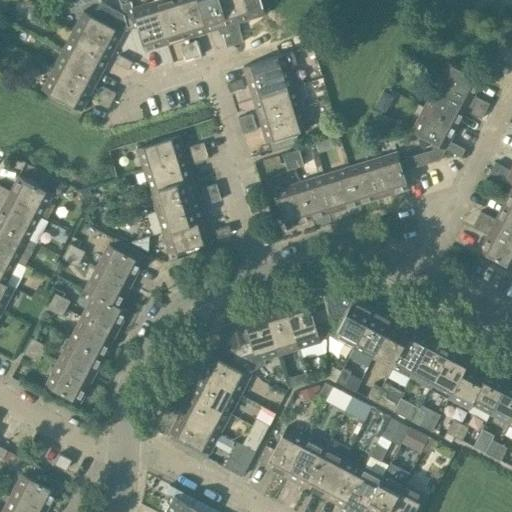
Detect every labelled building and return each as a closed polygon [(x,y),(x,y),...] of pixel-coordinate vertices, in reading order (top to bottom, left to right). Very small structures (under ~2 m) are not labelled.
[(157,0),(155,1),(168,43),(188,37),(176,0),(157,0)] [(199,0),(176,0),(188,37),(209,31),(199,0)] [(199,0),(209,31),(230,24),(222,0),(199,0)] [(222,0),(230,24),(251,17),(251,15),(265,11),(261,0),(222,0)] [(84,10),(73,30),(113,51),(123,31),(124,31),(129,29),(124,13),(100,1),(93,15),(84,10)] [(131,1),(121,4),(124,13),(129,29),(139,26),(146,50),(168,43),(155,1),(133,8),(131,1)] [(9,18),(18,23),(23,13),(14,9),(9,18)] [(240,27),(232,30),(236,44),(244,42),(240,27)] [(63,49),(103,70),(113,51),(73,30),(63,49)] [(236,44),(232,30),(223,32),(227,46),(236,44)] [(0,39),(7,43),(11,37),(1,32),(0,34),(0,39)] [(198,40),(190,42),(194,57),(202,54),(198,40)] [(194,57),(190,42),(182,45),(186,59),(194,57)] [(63,49),(53,68),(93,89),(103,70),(63,49)] [(292,52),(287,53),(244,66),(254,98),(297,85),(290,64),(295,63),(292,52)] [(129,69),(133,61),(120,54),(116,62),(129,69)] [(448,61),(436,84),(470,102),(482,79),(448,61)] [(93,89),(53,68),(43,88),(82,109),(93,89)] [(228,83),(230,91),(245,87),(242,78),(228,83)] [(459,124),(470,102),(436,84),(424,107),(447,119),(459,124)] [(103,85),(99,93),(113,100),(117,92),(103,85)] [(254,98),(261,119),(303,106),(297,85),(254,98)] [(113,100),(99,93),(95,100),(109,108),(113,100)] [(475,95),(471,102),(478,106),(482,99),(475,95)] [(482,99),(478,106),(486,110),(489,102),(482,99)] [(467,110),(474,114),(478,106),(471,102),(467,110)] [(303,106),(261,119),(267,141),(310,128),(303,106)] [(482,118),(486,110),(478,106),(474,114),(482,118)] [(447,119),(424,107),(412,130),(436,142),(447,148),(451,140),(459,124),(447,119)] [(241,125),(255,121),(253,113),(238,117),(241,125)] [(258,129),(255,121),(241,125),(243,133),(258,129)] [(336,131),(330,133),(333,144),(340,142),(336,131)] [(144,169),(187,156),(180,134),(137,147),(144,169)] [(419,140),(420,146),(425,148),(429,140),(421,136),(419,140)] [(458,144),(451,140),(447,148),(454,152),(458,144)] [(192,154),(207,150),(204,141),(190,146),(192,154)] [(447,148),(436,142),(433,148),(437,160),(442,159),(447,148)] [(416,152),(414,144),(408,145),(406,150),(407,155),(416,152)] [(466,148),(458,144),(454,152),(462,156),(466,148)] [(300,148),(291,151),(294,159),(302,156),(300,148)] [(428,149),(426,150),(430,162),(432,162),(437,160),(433,148),(428,149)] [(207,150),(192,154),(195,162),(209,158),(207,150)] [(426,164),(430,162),(426,150),(422,151),(420,152),(423,164),(426,164)] [(291,151),(283,154),(285,162),(294,159),(291,151)] [(398,151),(373,159),(384,196),(409,188),(404,170),(400,158),(398,151)] [(423,164),(420,152),(415,153),(413,154),(417,166),(419,166),(423,164)] [(413,168),(417,166),(413,154),(409,155),(407,156),(410,168),(413,168)] [(144,169),(150,189),(194,176),(187,156),(144,169)] [(294,159),(296,167),(305,165),(302,156),(294,159)] [(407,156),(400,158),(404,170),(410,168),(407,156)] [(294,159),(285,162),(288,170),(296,167),(294,159)] [(373,159),(349,166),(360,203),(384,196),(373,159)] [(492,168),(499,172),(504,165),(496,161),(492,168)] [(499,172),(507,176),(511,169),(504,165),(499,172)] [(325,174),(336,211),(360,203),(349,166),(325,174)] [(488,176),(495,180),(499,172),(492,168),(488,176)] [(503,184),(507,176),(499,172),(495,180),(503,184)] [(325,174),(301,181),(312,218),(336,211),(325,174)] [(11,190),(7,198),(41,216),(54,193),(58,195),(64,185),(59,182),(47,176),(42,186),(19,175),(11,190)] [(200,197),(194,176),(150,189),(157,210),(200,197)] [(312,218),(301,181),(275,189),(287,226),(312,218)] [(219,191),(217,183),(202,187),(205,195),(219,191)] [(0,194),(7,198),(11,190),(4,186),(0,193),(0,194)] [(219,191),(205,195),(208,204),(222,199),(219,191)] [(157,210),(163,231),(206,217),(200,197),(157,210)] [(3,206),(0,211),(0,222),(30,238),(30,237),(37,241),(48,220),(41,217),(41,216),(7,198),(3,206)] [(511,207),(504,203),(492,226),(511,235),(511,207)] [(477,218),(484,221),(488,214),(481,210),(477,218)] [(484,221),(492,225),(496,218),(488,214),(484,221)] [(206,217),(163,231),(170,252),(213,239),(206,217)] [(480,229),(484,221),(477,218),(473,225),(480,229)] [(488,233),(492,225),(484,221),(480,229),(488,233)] [(0,251),(18,261),(30,238),(0,222),(0,251)] [(127,239),(122,222),(105,227),(127,239)] [(233,233),(230,225),(215,229),(218,238),(233,233)] [(511,265),(511,235),(492,226),(480,249),(511,265)] [(113,236),(97,266),(131,284),(147,254),(113,236)] [(71,243),(67,251),(74,254),(78,247),(71,243)] [(74,254),(82,258),(86,251),(78,247),(74,254)] [(0,280),(6,283),(7,283),(18,261),(0,251),(0,280)] [(67,251),(63,258),(70,262),(74,254),(67,251)] [(74,254),(70,262),(78,266),(82,258),(74,254)] [(85,289),(93,294),(94,293),(120,306),(120,305),(131,284),(97,266),(85,289)] [(0,308),(3,310),(15,287),(7,283),(6,283),(0,280),(0,308)] [(45,304),(51,292),(39,286),(33,298),(45,304)] [(339,290),(325,295),(329,311),(343,319),(334,336),(354,347),(375,307),(355,297),(354,298),(339,290)] [(56,292),(52,300),(59,304),(63,296),(56,292)] [(129,310),(120,305),(120,306),(94,293),(93,294),(82,316),(116,334),(129,310)] [(308,298),(287,305),(300,348),(322,341),(321,339),(327,337),(328,320),(329,311),(325,295),(309,299),(308,298)] [(59,304),(67,308),(71,300),(63,296),(59,304)] [(52,300),(48,308),(55,312),(59,304),(52,300)] [(59,304),(55,312),(63,316),(67,308),(59,304)] [(287,305),(266,311),(280,354),(300,348),(287,305)] [(394,317),(375,307),(354,347),(373,357),(394,317)] [(221,325),(223,331),(243,356),(253,369),(266,360),(265,358),(280,354),(266,311),(221,325)] [(82,316),(70,338),(105,356),(116,334),(82,316)] [(413,327),(394,317),(373,357),(392,366),(413,327)] [(392,366),(412,376),(433,337),(413,327),(392,366)] [(238,367),(243,356),(223,331),(201,373),(237,392),(248,372),(238,367)] [(32,337),(28,345),(36,349),(40,341),(32,337)] [(58,361),(93,379),(105,356),(70,338),(67,337),(62,347),(65,349),(58,361)] [(452,347),(433,337),(412,376),(431,386),(452,347)] [(36,349),(43,353),(47,345),(40,341),(36,349)] [(28,345),(24,353),(32,356),(36,349),(28,345)] [(431,386),(450,396),(471,357),(452,347),(431,386)] [(36,349),(32,356),(39,360),(43,353),(36,349)] [(470,407),(472,403),(490,367),(489,367),(471,357),(450,396),(470,407)] [(81,402),(93,379),(58,361),(46,384),(81,402)] [(492,362),(489,367),(490,367),(472,403),(491,413),(511,373),(492,362)] [(337,380),(344,384),(351,371),(343,367),(337,380)] [(291,386),(309,380),(306,370),(287,376),(291,386)] [(201,373),(191,392),(227,411),(237,392),(201,373)] [(491,413),(510,423),(511,418),(511,373),(491,413)] [(334,386),(326,382),(319,395),(327,399),(334,386)] [(375,400),(381,387),(374,383),(367,396),(375,400)] [(315,394),(313,386),(301,390),(304,398),(315,394)] [(353,396),(345,392),(335,386),(328,398),(346,408),(353,396)] [(398,401),(386,395),(389,391),(381,387),(375,400),(394,410),(398,401)] [(191,392),(181,411),(217,430),(227,411),(191,392)] [(365,418),(371,405),(353,396),(346,408),(365,418)] [(420,407),(407,401),(400,414),(413,420),(420,407)] [(427,411),(420,407),(413,420),(420,425),(427,411)] [(390,415),(377,409),(370,422),(383,428),(390,415)] [(217,430),(181,411),(170,431),(206,450),(217,430)] [(409,425),(391,416),(384,430),(402,439),(409,425)] [(266,432),(270,424),(256,417),(252,425),(266,432)] [(447,431),(455,435),(461,422),(454,418),(447,431)] [(461,422),(455,435),(462,439),(469,426),(461,422)] [(252,425),(248,432),(262,439),(266,432),(252,425)] [(286,476),(307,436),(287,426),(266,466),(286,476)] [(403,441),(422,451),(423,449),(429,436),(411,426),(403,441)] [(243,443),(256,450),(262,439),(248,432),(243,443)] [(286,476),(305,486),(326,446),(307,436),(286,476)] [(437,440),(429,436),(423,449),(430,453),(437,440)] [(485,451),(493,455),(500,442),(492,438),(485,451)] [(238,441),(225,466),(243,476),(256,450),(243,443),(238,441)] [(364,466),(343,506),(354,511),(364,511),(383,476),(385,472),(390,463),(382,459),(388,446),(378,441),(364,466)] [(500,442),(493,455),(500,459),(507,446),(500,442)] [(326,446),(305,486),(324,496),(345,456),(326,446)] [(59,452),(54,463),(65,469),(71,459),(59,452)] [(324,496),(343,506),(364,466),(345,456),(324,496)] [(383,476),(364,511),(389,511),(405,482),(411,470),(391,459),(390,463),(385,472),(383,476)] [(9,496),(39,511),(44,511),(56,491),(21,473),(9,496)] [(405,482),(389,511),(414,511),(425,493),(405,482)] [(173,494),(163,511),(213,511),(215,509),(176,488),(173,494)] [(39,511),(9,496),(0,511),(39,511)]
